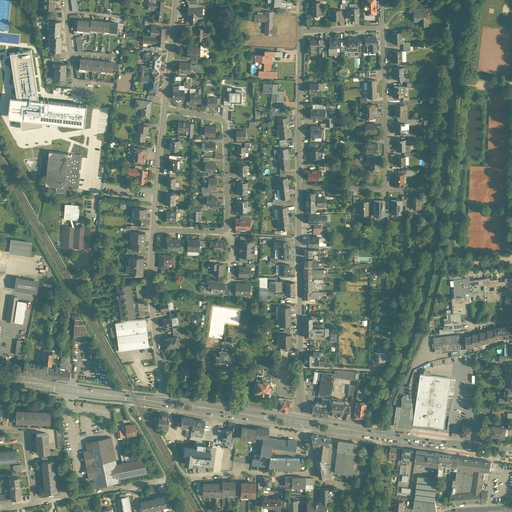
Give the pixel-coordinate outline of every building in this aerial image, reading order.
[(54,0),(43,0),(43,9),(51,9),(54,9),(54,0)] [(157,0),(157,2),(154,1),(154,2),(150,2),(149,6),(149,7),(156,8),(154,18),(163,19),(164,9),(162,8),(162,4),(164,5),(164,1),(157,0)] [(365,0),(365,6),(364,6),(365,7),(365,8),(366,8),(366,7),(369,7),(369,14),(376,13),(375,9),(376,8),(376,7),(375,6),(375,0),(365,0)] [(320,2),(311,2),(311,7),(312,7),(312,15),(314,15),(314,18),(316,19),(319,19),(320,18),(320,2)] [(357,5),(349,5),(350,19),(358,19),(358,8),(357,8),(357,5)] [(198,7),(188,7),(188,16),(189,16),(188,21),(193,21),(197,21),(198,14),(202,15),(202,8),(202,7),(198,7)] [(341,9),(331,10),(331,20),(340,20),(340,14),(341,14),(341,9)] [(273,12),(265,12),(264,15),(255,15),(255,20),(265,20),(265,34),(276,34),(276,28),(272,28),(272,19),(273,12)] [(424,12),(413,12),(414,20),(419,20),(419,24),(428,24),(427,13),(424,13),(424,12)] [(60,21),(50,21),(49,28),(60,29),(60,21)] [(117,23),(110,22),(109,31),(116,32),(117,23)] [(165,28),(158,27),(158,26),(151,25),(151,36),(157,36),(165,36),(165,28)] [(205,27),(195,27),(195,31),(191,31),(191,38),(196,38),(196,39),(205,40),(205,35),(209,36),(209,29),(205,28),(205,27)] [(60,29),(49,28),(49,36),(61,36),(60,36),(60,29)] [(401,32),(392,32),(393,43),(401,43),(401,32)] [(61,36),(49,36),(51,36),(50,43),(61,44),(61,36)] [(165,36),(157,36),(156,41),(156,45),(164,45),(165,36)] [(348,44),(344,44),(344,51),(349,50),(349,51),(350,51),(350,52),(352,52),(352,51),(352,52),(353,52),(354,51),(354,52),(355,52),(356,51),(356,52),(357,52),(357,51),(357,47),(357,46),(357,39),(357,38),(354,38),(354,37),(351,37),(351,38),(348,38),(348,44)] [(375,37),(365,37),(365,39),(365,45),(362,45),(362,46),(362,51),(369,51),(376,51),(375,37)] [(318,38),(318,39),(309,39),(309,47),(308,47),(308,54),(313,54),(313,47),(317,47),(317,49),(322,49),(322,46),(323,46),(326,46),(326,40),(323,40),(323,38),(318,38)] [(340,40),(332,40),(332,39),(329,39),(330,47),(329,47),(329,54),(337,53),(337,47),(340,47),(341,47),(341,44),(340,40)] [(61,44),(50,43),(50,51),(54,51),(60,52),(61,52),(61,44)] [(200,48),(187,47),(187,55),(200,56),(200,48)] [(19,52),(10,53),(10,55),(10,58),(14,78),(15,87),(16,96),(17,97),(38,99),(37,94),(37,92),(35,77),(35,75),(31,54),(31,50),(24,51),(19,52)] [(401,50),(393,51),(393,62),(402,61),(401,50)] [(274,52),(265,51),(264,55),(255,55),(254,55),(255,55),(254,61),(264,61),(264,70),(259,70),(259,76),(265,76),(276,77),(277,71),(270,71),(271,61),(271,62),(271,56),(274,56),(274,52)] [(145,54),(144,54),(143,58),(144,60),(149,60),(149,61),(149,65),(148,66),(141,65),(140,66),(140,70),(141,70),(151,71),(151,69),(159,70),(160,70),(161,56),(153,54),(145,54)] [(113,62),(106,61),(105,70),(112,71),(113,69),(113,63),(113,62)] [(192,63),(179,63),(178,71),(185,71),(185,72),(190,72),(190,68),(193,68),(193,69),(195,69),(195,68),(195,64),(197,64),(192,63)] [(403,67),(394,68),(394,78),(400,78),(404,78),(403,67)] [(159,75),(151,74),(151,71),(141,70),(140,76),(139,77),(139,80),(140,81),(148,82),(147,91),(148,91),(156,92),(157,92),(158,87),(158,88),(159,83),(158,83),(159,78),(158,78),(159,75)] [(65,71),(56,71),(56,78),(61,78),(60,82),(66,83),(66,78),(65,78),(65,71)] [(376,79),(367,80),(368,89),(376,88),(376,79)] [(284,91),(277,90),(277,84),(263,83),(263,92),(271,93),(271,101),(280,102),(280,100),(283,100),(284,91)] [(318,83),(309,84),(309,91),(316,91),(316,93),(321,93),(321,90),(324,90),(324,83),(318,83)] [(179,86),(173,86),(173,90),(173,98),(184,98),(184,90),(179,90),(179,86)] [(225,98),(225,104),(232,104),(232,102),(242,102),(243,91),(232,91),(232,86),(226,86),(226,91),(228,91),(228,98),(225,98)] [(404,86),(394,86),(394,97),(404,97),(404,86)] [(376,88),(368,89),(368,98),(376,98),(376,88)] [(197,91),(194,91),(194,93),(190,93),(190,102),(200,102),(200,93),(197,93),(197,91)] [(84,126),(86,105),(82,105),(76,104),(69,103),(48,101),(46,100),(44,100),(43,100),(38,99),(17,97),(10,96),(7,118),(20,119),(41,121),(56,123),(84,126)] [(217,98),(207,98),(207,106),(217,106),(217,98)] [(151,101),(136,99),(135,107),(143,108),(143,113),(142,113),(141,117),(149,118),(150,109),(149,108),(150,101),(151,101)] [(367,104),(362,105),(363,106),(363,115),(362,116),(362,117),(364,118),(365,118),(366,117),(369,117),(375,117),(375,114),(376,112),(376,109),(375,108),(374,104),(367,104)] [(405,104),(394,105),(395,115),(397,115),(403,115),(403,108),(405,108),(405,104)] [(325,118),(325,109),(310,109),(310,118),(325,118)] [(283,110),(272,112),(273,119),(276,118),(278,118),(277,118),(287,117),(289,117),(289,112),(283,113),(283,110)] [(287,117),(277,118),(278,118),(276,118),(276,119),(277,120),(278,120),(278,124),(280,124),(280,129),(288,128),(287,117)] [(41,121),(20,119),(22,129),(42,126),(41,121)] [(189,122),(179,122),(179,130),(189,131),(189,122)] [(376,123),(365,124),(365,132),(369,132),(369,133),(377,132),(376,123)] [(404,123),(395,123),(395,127),(395,133),(405,133),(405,132),(403,132),(403,128),(405,128),(404,123)] [(144,125),(139,125),(138,131),(136,131),(136,136),(138,136),(137,140),(144,141),(145,133),(147,133),(148,126),(144,125)] [(204,126),(204,131),(204,135),(215,135),(215,126),(204,126)] [(321,126),(310,126),(310,136),(311,136),(315,136),(321,136),(321,131),(321,126)] [(288,128),(280,129),(281,133),(279,133),(280,138),(290,136),(288,128)] [(245,131),(236,131),(236,139),(240,139),(245,139),(245,131)] [(321,136),(315,136),(311,136),(311,142),(312,142),(314,142),(323,142),(323,131),(321,131),(321,136)] [(404,139),(395,140),(396,150),(410,150),(410,144),(404,145),(404,139)] [(178,141),(170,140),(170,150),(178,150),(178,141)] [(368,144),(365,144),(366,153),(373,153),(373,152),(377,152),(377,147),(377,143),(368,144)] [(245,146),(237,146),(237,156),(245,156),(245,146)] [(317,147),(310,147),(310,160),(320,160),(320,152),(323,152),(323,147),(320,147),(320,146),(317,147)] [(147,149),(131,147),(129,161),(145,163),(147,149)] [(280,149),(278,149),(278,153),(277,153),(277,157),(279,157),(279,159),(280,158),(288,158),(287,148),(280,149)] [(67,153),(49,151),(45,185),(56,186),(56,192),(66,193),(66,190),(66,187),(77,188),(79,173),(79,171),(79,170),(81,158),(81,154),(75,154),(69,153),(67,153)] [(403,156),(396,156),(396,165),(405,165),(405,160),(403,160),(403,156)] [(288,158),(280,158),(281,168),(289,167),(288,158)] [(177,159),(169,159),(169,169),(177,169),(177,159)] [(374,159),(370,159),(370,160),(370,170),(378,170),(378,159),(374,159)] [(209,162),(206,162),(205,171),(215,172),(215,169),(216,169),(216,167),(216,163),(209,162)] [(246,164),(238,164),(238,175),(246,175),(246,164)] [(143,170),(141,169),(135,168),(129,168),(128,173),(131,173),(131,175),(137,175),(136,182),(146,183),(147,171),(143,170)] [(318,170),(308,171),(308,180),(319,179),(318,170)] [(402,174),(395,173),(395,184),(403,184),(403,177),(402,177),(402,174)] [(173,176),(169,176),(169,177),(167,177),(167,186),(175,186),(175,182),(176,178),(173,177),(173,176)] [(287,177),(278,178),(279,189),(288,187),(287,177)] [(208,178),(208,187),(211,187),(216,187),(217,178),(208,178)] [(247,182),(238,182),(238,193),(245,193),(247,193),(247,182)] [(288,187),(279,189),(280,198),(281,199),(284,198),(289,198),(288,187)] [(175,194),(166,193),(166,204),(175,205),(175,200),(174,200),(175,194)] [(315,193),(306,193),(306,202),(315,202),(315,193)] [(421,196),(414,196),(414,197),(412,197),(412,196),(408,196),(408,199),(408,206),(413,206),(413,208),(421,208),(421,196)] [(217,197),(207,197),(207,205),(210,205),(210,210),(208,210),(207,212),(216,212),(216,206),(217,197)] [(243,200),(236,201),(237,211),(246,211),(245,201),(245,200),(243,200)] [(384,200),(374,200),(374,212),(383,212),(384,212),(384,209),(384,200)] [(402,200),(391,200),(391,204),(393,204),(393,213),(395,213),(402,213),(402,205),(402,200)] [(360,201),(359,201),(359,202),(359,214),(360,213),(367,213),(367,214),(368,214),(368,209),(367,209),(367,204),(368,204),(368,201),(360,201)] [(315,202),(306,202),(306,212),(307,212),(308,212),(315,211),(315,202)] [(280,207),(278,207),(279,219),(288,217),(286,206),(280,207)] [(147,208),(133,207),(132,216),(136,217),(146,217),(147,208)] [(193,220),(201,220),(202,211),(193,211),(193,220)] [(176,212),(166,212),(166,221),(176,221),(177,221),(177,216),(176,216),(176,212)] [(318,215),(315,215),(308,215),(308,223),(314,223),(318,223),(321,223),(321,220),(321,215),(318,215)] [(146,217),(136,217),(135,224),(145,225),(146,217)] [(288,217),(279,219),(280,229),(289,228),(288,217)] [(244,219),(235,219),(235,229),(236,229),(239,229),(239,231),(246,231),(246,228),(250,228),(250,219),(250,218),(244,218),(244,219)] [(80,227),(64,226),(63,246),(93,248),(95,228),(85,228),(85,227),(82,226),(80,226),(80,227)] [(145,232),(131,231),(131,234),(132,235),(132,240),(131,240),(131,241),(133,241),(145,241),(145,232)] [(322,237),(308,237),(308,246),(319,246),(319,241),(322,241),(322,237)] [(174,239),(167,239),(168,239),(168,248),(167,248),(167,249),(178,250),(180,250),(180,246),(180,239),(177,239),(177,240),(174,239)] [(31,242),(12,240),(10,251),(30,254),(31,242)] [(199,240),(188,240),(187,250),(199,251),(199,246),(199,240)] [(145,241),(133,241),(133,249),(134,249),(144,250),(145,241)] [(223,241),(210,241),(210,246),(214,246),(213,250),(214,250),(222,250),(222,249),(225,249),(225,248),(225,245),(222,245),(223,241)] [(245,241),(240,241),(239,256),(244,256),(253,257),(253,253),(253,249),(255,249),(253,249),(253,245),(254,245),(254,241),(245,241)] [(286,246),(279,246),(279,247),(275,247),(275,257),(277,257),(288,258),(288,247),(286,246)] [(174,255),(160,255),(160,267),(161,267),(168,267),(168,262),(173,262),(174,255)] [(134,256),(130,256),(129,265),(143,265),(144,257),(134,256)] [(222,264),(217,264),(217,263),(216,263),(209,262),(209,265),(208,265),(208,266),(208,268),(214,268),(214,272),(215,272),(215,274),(219,274),(219,273),(222,274),(223,267),(222,267),(222,264)] [(289,264),(280,264),(280,274),(289,274),(289,264)] [(143,265),(129,265),(129,274),(142,275),(143,265)] [(246,267),(239,267),(238,276),(247,276),(248,272),(249,272),(249,267),(246,267)] [(38,281),(16,278),(15,289),(36,292),(38,281)] [(469,278),(463,279),(460,280),(460,279),(454,280),(455,288),(457,288),(458,297),(462,297),(466,297),(465,292),(468,291),(468,292),(470,292),(469,281),(469,278)] [(312,279),(304,279),(304,291),(310,291),(318,291),(318,290),(318,287),(316,286),(315,286),(316,282),(316,283),(317,282),(314,281),(312,281),(312,279)] [(484,289),(480,290),(480,285),(484,284),(483,279),(480,279),(480,280),(469,281),(470,292),(470,295),(474,295),(474,297),(480,296),(480,297),(485,297),(485,295),(484,289)] [(498,279),(487,280),(487,284),(484,284),(484,289),(485,295),(488,295),(488,297),(492,296),(492,298),(500,298),(499,291),(498,282),(498,279)] [(218,281),(209,281),(208,287),(207,287),(205,284),(202,284),(200,286),(200,289),(202,291),(205,292),(207,290),(207,289),(208,289),(211,290),(211,291),(212,291),(212,289),(217,290),(216,290),(217,290),(217,292),(224,292),(224,287),(225,282),(222,282),(222,283),(218,282),(218,281)] [(268,295),(283,295),(283,291),(281,291),(281,286),(280,286),(280,281),(270,282),(270,287),(270,290),(267,290),(268,295)] [(511,290),(511,287),(511,286),(511,283),(511,281),(498,282),(499,291),(502,291),(502,292),(506,292),(507,299),(510,299),(511,302),(511,303),(511,302),(511,290)] [(294,282),(286,282),(286,291),(283,291),(283,295),(294,295),(294,282)] [(250,283),(236,283),(236,289),(235,294),(236,294),(249,295),(250,283)] [(130,284),(117,286),(118,292),(131,291),(130,284)] [(270,290),(270,287),(266,287),(266,290),(259,289),(259,302),(268,302),(268,295),(267,290),(270,290)] [(131,291),(118,292),(119,299),(132,297),(131,291)] [(18,297),(11,296),(7,321),(14,322),(17,300),(18,297)] [(132,297),(119,299),(120,305),(133,303),(132,297)] [(458,297),(452,298),(453,303),(455,303),(456,313),(460,313),(466,312),(465,303),(467,303),(467,300),(462,300),(462,297),(458,297)] [(26,301),(17,300),(14,321),(23,323),(26,301)] [(166,301),(160,302),(161,311),(169,310),(168,302),(167,301),(166,301)] [(133,303),(120,305),(120,312),(134,310),(133,303)] [(134,310),(120,312),(121,318),(135,317),(134,310)] [(456,313),(448,314),(448,318),(446,319),(447,326),(444,326),(444,329),(444,330),(453,329),(453,328),(456,328),(456,329),(461,328),(460,320),(461,320),(460,313),(456,313)] [(91,337),(78,314),(75,314),(73,336),(91,337)] [(166,318),(162,319),(163,327),(172,325),(171,317),(170,318),(166,318)] [(145,318),(115,322),(116,326),(110,327),(112,337),(117,336),(119,350),(149,346),(145,318)] [(312,325),(312,318),(304,318),(304,328),(319,328),(319,325),(312,325)] [(511,326),(503,327),(502,327),(503,338),(504,338),(503,336),(508,335),(508,339),(511,338),(511,326)] [(495,329),(488,330),(487,330),(489,343),(489,340),(496,339),(496,340),(495,327),(495,329)] [(502,327),(495,328),(495,327),(496,340),(496,337),(503,337),(503,338),(502,327)] [(319,328),(304,328),(304,337),(312,337),(312,333),(321,333),(321,328),(319,328)] [(487,332),(480,332),(481,345),(482,345),(481,342),(488,341),(488,343),(489,343),(487,330),(487,332)] [(480,334),(473,334),(474,347),(474,344),(481,343),(481,345),(480,332),(480,334)] [(473,336),(466,337),(466,336),(465,336),(466,348),(467,348),(467,346),(474,345),(474,347),(473,334),(473,336)] [(459,335),(434,338),(436,353),(452,351),(461,350),(461,349),(459,335)] [(174,336),(165,337),(166,347),(178,345),(177,336),(174,336)] [(18,339),(15,353),(21,355),(24,340),(18,339)] [(229,349),(221,347),(220,352),(220,354),(217,353),(217,354),(214,354),(213,363),(220,364),(220,366),(224,366),(224,365),(232,366),(233,357),(228,356),(228,353),(229,349)] [(53,353),(49,352),(48,361),(48,364),(46,376),(58,378),(60,369),(60,368),(50,366),(51,365),(51,364),(52,356),(53,353)] [(381,352),(378,352),(378,356),(374,356),(374,367),(384,367),(384,356),(380,356),(381,352)] [(313,354),(304,354),(305,365),(313,365),(313,358),(319,358),(319,355),(313,354)] [(36,364),(29,363),(29,361),(25,361),(23,370),(22,373),(34,374),(36,364)] [(44,365),(36,364),(34,374),(46,376),(48,364),(44,364),(44,365)] [(190,368),(181,366),(179,379),(188,381),(190,368)] [(60,369),(58,378),(69,379),(70,371),(64,370),(60,369)] [(270,378),(262,376),(263,370),(257,369),(256,369),(255,370),(255,371),(255,372),(255,373),(256,373),(257,374),(256,377),(254,391),(259,391),(260,392),(261,392),(261,393),(262,393),(263,393),(264,392),(265,392),(267,392),(267,393),(268,393),(269,393),(270,392),(270,391),(270,390),(270,388),(271,388),(271,387),(274,387),(275,386),(275,385),(275,384),(272,384),(272,383),(270,383),(270,378)] [(350,371),(334,370),(334,373),(334,374),(333,377),(334,377),(349,379),(350,371)] [(334,373),(326,372),(326,373),(322,372),(321,379),(319,391),(331,393),(332,385),(333,380),(334,377),(333,377),(334,374),(334,373)] [(430,375),(420,373),(414,418),(413,424),(439,427),(442,428),(442,427),(445,427),(445,424),(444,424),(444,423),(446,410),(448,397),(451,378),(430,375)] [(366,390),(359,389),(358,394),(357,394),(356,398),(358,399),(357,402),(364,403),(364,400),(365,400),(366,390)] [(504,394),(500,394),(499,402),(508,402),(508,398),(504,398),(504,394)] [(330,398),(322,397),(321,403),(321,405),(323,405),(323,406),(329,407),(330,398)] [(285,400),(283,400),(283,398),(279,398),(277,409),(287,410),(288,408),(291,409),(291,404),(292,400),(285,399),(285,400)] [(345,400),(330,398),(329,407),(328,412),(343,414),(343,409),(344,404),(345,400)] [(412,402),(403,401),(402,406),(397,405),(394,425),(413,428),(413,424),(414,418),(412,404),(412,402)] [(357,402),(355,402),(354,412),(353,417),(365,418),(365,413),(366,403),(364,403),(357,402)] [(344,404),(343,409),(343,414),(342,418),(349,419),(351,405),(344,404)] [(316,405),(313,405),(312,414),(328,416),(328,412),(329,407),(323,406),(316,405)] [(51,411),(16,410),(16,411),(16,417),(16,421),(50,422),(51,411)] [(168,414),(159,413),(158,422),(162,423),(161,428),(168,428),(169,420),(168,420),(168,414)] [(495,417),(491,414),(486,420),(491,424),(495,420),(495,419),(495,418),(495,417)] [(193,418),(182,416),(181,427),(186,428),(186,426),(188,426),(191,427),(193,419),(193,418)] [(193,419),(191,427),(191,429),(203,430),(205,421),(193,419)] [(135,424),(126,425),(127,435),(136,434),(135,424)] [(506,427),(492,425),(490,435),(504,437),(506,427)] [(257,428),(242,426),(240,437),(255,439),(256,436),(257,428)] [(472,427),(463,426),(461,435),(470,437),(472,427)] [(269,428),(257,427),(257,428),(256,436),(259,437),(259,439),(258,442),(262,443),(263,437),(268,438),(268,437),(269,428)] [(228,428),(225,428),(224,428),(223,428),(222,437),(226,438),(225,442),(230,442),(231,437),(232,429),(228,429),(228,428)] [(203,430),(191,429),(191,430),(191,433),(191,435),(202,437),(203,430)] [(46,433),(37,434),(39,453),(41,453),(47,453),(48,452),(48,448),(49,448),(48,437),(47,437),(46,433)] [(330,437),(318,436),(318,434),(313,434),(311,435),(313,445),(316,445),(316,444),(329,446),(327,460),(326,463),(330,463),(332,445),(329,444),(330,437)] [(202,437),(191,435),(191,437),(192,456),(205,457),(207,438),(202,437)] [(103,441),(87,444),(88,451),(93,478),(95,486),(119,481),(120,481),(119,481),(119,478),(124,477),(121,464),(116,465),(111,438),(111,437),(110,437),(103,439),(103,438),(103,439),(103,441)] [(268,438),(263,437),(262,443),(260,453),(270,455),(272,446),(273,438),(268,437),(268,438)] [(281,440),(273,438),(272,446),(280,448),(281,440)] [(297,440),(288,439),(288,440),(286,448),(293,449),(295,449),(297,440)] [(357,442),(338,439),(336,450),(337,450),(333,471),(346,473),(345,476),(351,477),(355,452),(355,453),(357,442)] [(329,446),(316,444),(316,445),(314,454),(315,459),(323,460),(327,460),(329,446)] [(400,447),(391,446),(389,454),(395,455),(394,457),(399,458),(400,447)] [(414,450),(403,448),(402,459),(409,460),(409,458),(412,458),(414,450)] [(17,450),(0,451),(0,460),(17,460),(17,450)] [(441,454),(416,450),(415,462),(439,465),(441,454)] [(84,451),(89,479),(93,478),(88,451),(84,451)] [(452,455),(441,454),(439,465),(438,473),(443,474),(444,466),(446,467),(445,471),(450,471),(450,469),(450,465),(452,455)] [(459,456),(452,455),(450,465),(450,469),(457,470),(459,456)] [(491,461),(459,456),(457,467),(485,471),(490,471),(491,461)] [(259,459),(252,458),(252,464),(268,466),(269,461),(259,459)] [(299,458),(270,458),(269,467),(300,468),(299,458)] [(143,459),(122,463),(121,463),(124,477),(125,477),(124,477),(146,473),(147,473),(147,472),(146,472),(144,459),(143,459)] [(323,460),(315,459),(317,467),(323,466),(324,466),(323,460)] [(47,461),(42,461),(44,477),(55,476),(53,460),(47,461)] [(323,466),(317,467),(319,477),(325,478),(324,472),(323,468),(323,466)] [(485,471),(457,467),(457,470),(455,480),(452,479),(451,493),(482,491),(483,479),(485,471)] [(55,476),(44,477),(45,493),(56,492),(56,487),(55,476)] [(270,476),(262,476),(262,483),(261,483),(261,486),(270,486),(270,483),(272,484),(272,480),(270,480),(270,476)] [(438,478),(418,476),(414,510),(430,511),(436,511),(435,500),(438,478)] [(19,477),(10,478),(10,488),(20,487),(19,477)] [(306,477),(298,477),(297,486),(305,487),(305,484),(306,477)] [(255,483),(241,483),(241,490),(241,496),(255,496),(255,483)] [(20,487),(10,488),(11,499),(21,499),(20,487)] [(330,488),(319,488),(319,502),(326,502),(326,501),(330,501),(330,488)] [(482,491),(451,493),(449,503),(482,501),(487,501),(488,492),(482,491)] [(167,495),(140,501),(143,511),(169,505),(167,495)] [(126,496),(121,497),(122,500),(124,511),(123,511),(131,511),(128,496),(126,496)] [(271,507),(271,498),(267,498),(267,496),(262,496),(262,498),(262,505),(266,505),(268,507),(271,507)] [(275,496),(275,498),(271,498),(271,507),(274,507),(276,505),(280,505),(280,498),(280,496),(275,496)] [(296,511),(297,500),(289,500),(288,511),(296,511)] [(404,501),(393,500),(392,505),(395,506),(395,507),(396,507),(395,511),(394,511),(403,511),(404,507),(403,507),(404,501)] [(319,502),(307,502),(306,511),(325,511),(326,502),(319,502)]
